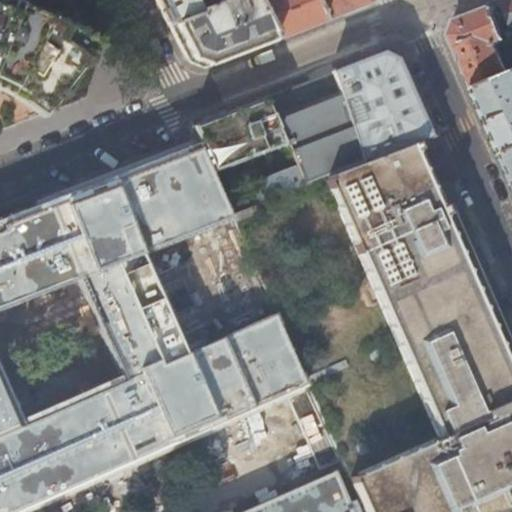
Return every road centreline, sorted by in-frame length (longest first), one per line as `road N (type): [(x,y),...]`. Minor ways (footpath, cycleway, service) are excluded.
road 1 (residential): [(511,245),(423,44),(403,18)]
road 2 (residential): [(403,18),(184,108)]
road 3 (residential): [(184,108),(0,178)]
road 4 (residential): [(125,0),(184,108)]
